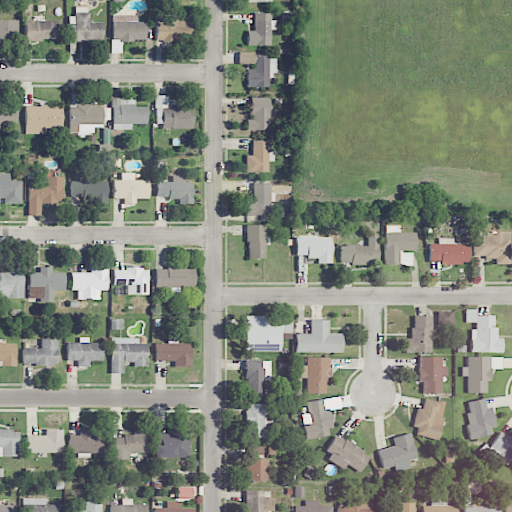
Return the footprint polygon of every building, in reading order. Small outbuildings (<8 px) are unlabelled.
[(103,40),(102,21),(88,22),(87,7),(74,7),(75,24),(66,24),(67,41),(103,40)] [(270,13),(253,13),(253,30),(247,30),(247,45),(270,45),(270,29),(275,29),(275,20),(270,20),(270,13)] [(190,19),(156,17),(155,39),(189,40),(190,19)] [(17,19),(0,19),(0,40),(17,40),(17,19)] [(25,40),(57,40),(58,21),(26,20),(25,40)] [(247,66),(247,87),(268,87),(268,73),(275,73),(275,54),(238,54),(238,66),(247,66)] [(192,107),(179,107),(179,99),(169,99),(169,96),(155,95),(154,127),(192,127),(192,107)] [(269,97),(251,97),(251,119),(246,119),(246,130),(269,130),(269,97)] [(147,106),(134,106),(134,99),(112,99),(111,130),(131,130),(131,123),(146,124),(147,106)] [(0,129),(1,130),(1,124),(16,124),(15,104),(0,104),(0,129)] [(61,106),(24,105),(24,134),(44,134),(45,128),(61,128),(61,106)] [(102,128),(102,106),(69,105),(68,131),(76,132),(76,136),(92,136),(93,127),(102,128)] [(245,172),(268,172),(267,161),(273,161),(273,151),(267,151),(267,140),(251,140),(252,155),(245,155),(245,172)] [(148,180),(133,180),(133,173),(120,172),(120,180),(112,180),(112,198),(122,198),(122,203),(135,204),(135,198),(147,199),(148,180)] [(0,203),(20,204),(21,181),(9,181),(9,173),(0,173),(0,203)] [(192,182),(184,182),(184,175),(171,175),(171,182),(155,181),(155,197),(178,197),(178,204),(191,204),(192,182)] [(27,186),(26,215),(40,215),(40,203),(61,203),(62,177),(39,176),(39,186),(27,186)] [(106,203),(106,181),(69,181),(69,196),(89,196),(89,203),(106,203)] [(269,215),(269,201),(273,201),(274,192),(269,192),(270,183),(253,182),(252,203),(246,203),(245,215),(269,215)] [(265,225),(246,225),(247,259),(266,258),(265,225)] [(384,264),(411,264),(411,251),(415,251),(415,232),(399,232),(399,225),(384,225),(384,264)] [(510,233),(473,232),(473,257),(494,257),(494,264),(509,264),(510,233)] [(340,245),(339,264),(370,264),(370,254),(378,254),(378,236),(367,236),(367,245),(340,245)] [(331,237),(295,237),(295,256),(317,256),(317,264),(331,264),(331,237)] [(428,263),(468,263),(468,244),(453,244),(453,238),(437,238),(437,244),(428,244),(428,263)] [(28,300),(53,300),(53,290),(64,291),(64,273),(50,273),(51,267),(38,266),(38,273),(28,273),(28,300)] [(107,267),(89,266),(89,273),(70,273),(70,290),(77,290),(76,299),(99,299),(99,290),(107,290),(107,267)] [(194,268),(155,267),(154,286),(194,287),(194,268)] [(148,294),(147,268),(112,269),(112,285),(126,285),(126,295),(148,294)] [(0,297),(22,298),(23,271),(0,270),(0,297)] [(471,352),(501,352),(502,338),(494,338),(495,316),(476,316),(476,309),(465,309),(465,322),(472,323),(471,352)] [(453,311),(437,311),(438,327),(453,327),(453,311)] [(280,351),(280,333),(291,333),(291,322),(278,322),(278,325),(267,325),(267,316),(245,315),(244,351),(280,351)] [(431,315),(411,316),(412,339),(405,339),(405,353),(431,352),(431,315)] [(295,352),(341,352),(342,334),(328,334),(328,320),(309,320),(309,334),(295,334),(295,352)] [(101,342),(88,343),(88,337),(79,337),(79,342),(66,342),(66,360),(77,360),(77,367),(90,366),(90,361),(102,360),(101,342)] [(110,373),(124,373),(123,362),(132,362),(132,366),(147,366),(147,343),(138,344),(138,337),(110,338),(110,373)] [(23,348),(22,364),(57,365),(57,339),(40,339),(40,348),(23,348)] [(0,359),(0,366),(16,366),(15,343),(0,342),(0,359)] [(190,342),(169,342),(169,343),(154,343),(154,361),(173,360),(173,366),(191,366),(190,342)] [(441,357),(418,356),(418,381),(423,381),(423,393),(441,393),(441,376),(447,376),(447,366),(441,366),(441,357)] [(488,393),(488,369),(501,369),(501,357),(467,356),(467,367),(461,366),(461,376),(467,376),(467,392),(488,393)] [(328,357),(306,357),(306,365),(301,365),(300,378),(306,378),(306,393),(328,393),(328,357)] [(264,395),(264,380),(270,380),(270,360),(245,360),(245,396),(264,395)] [(412,434),(437,440),(445,402),(424,398),(422,408),(418,408),(412,434)] [(464,402),(471,438),(494,434),(489,407),(485,407),(483,398),(464,402)] [(328,408),(324,409),(323,399),(307,401),(309,424),(303,425),(305,438),(331,435),(328,408)] [(265,437),(265,425),(271,425),(271,404),(245,404),(245,438),(265,437)] [(0,456),(18,456),(17,429),(0,429),(0,456)] [(69,455),(89,454),(89,453),(104,453),(104,434),(92,434),(92,429),(78,430),(78,435),(69,435),(69,455)] [(147,453),(148,430),(133,429),(133,436),(114,435),(113,459),(129,459),(129,452),(147,453)] [(25,452),(62,453),(62,430),(45,430),(45,435),(26,435),(25,452)] [(511,461),(511,437),(500,430),(486,452),(506,464),(509,459),(511,461)] [(153,457),(188,458),(189,432),(154,431),(153,457)] [(409,469),(407,460),(415,459),(409,433),(392,437),(394,446),(377,450),(381,468),(393,466),(394,472),(409,469)] [(323,458),(343,469),(345,465),(359,472),(369,455),(335,436),(323,458)] [(267,480),(267,448),(247,448),(247,481),(267,480)] [(263,490),(246,491),(246,511),(263,511),(273,511),(273,497),(263,497),(263,490)] [(44,498),(22,498),(21,511),(57,511),(58,504),(44,504),(44,498)] [(110,505),(109,511),(145,511),(146,505),(132,504),(132,498),(121,498),(121,505),(110,505)] [(372,511),(373,498),(344,498),(344,506),(337,506),(336,511),(372,511)] [(455,511),(456,505),(447,505),(447,499),(429,500),(429,505),(420,506),(420,511),(455,511)] [(100,511),(101,501),(84,500),(84,510),(66,509),(65,511),(100,511)] [(318,500),(303,500),(303,505),(294,506),(293,511),(330,511),(330,506),(318,506),(318,500)] [(180,501),(165,501),(165,508),(153,508),(153,511),(192,511),(193,508),(180,508),(180,501)] [(413,511),(414,503),(393,502),(393,509),(379,509),(378,511),(413,511)]
